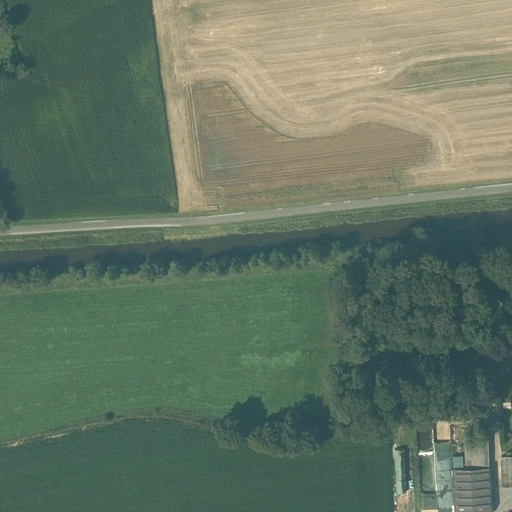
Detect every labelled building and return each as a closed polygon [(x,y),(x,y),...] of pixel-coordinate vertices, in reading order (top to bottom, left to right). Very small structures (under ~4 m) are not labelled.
[(477,399),(447,400),(448,412),(477,411),(477,399)] [(453,455),(452,429),(436,429),(436,456),(453,455)] [(409,494),(406,447),(396,447),(398,495),(409,494)] [(485,453),(466,453),(465,453),(466,467),(453,468),(455,511),(488,511),(490,508),(488,467),(485,467),(485,453)] [(511,454),(501,455),(503,486),(509,486),(509,483),(511,482),(511,454)]
